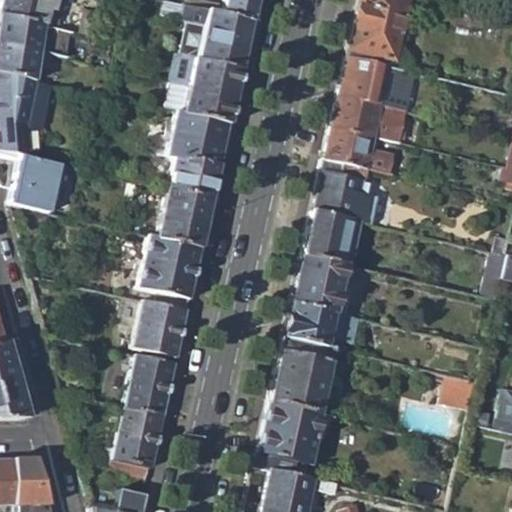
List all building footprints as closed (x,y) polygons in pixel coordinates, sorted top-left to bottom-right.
[(0,0),(0,19),(61,33),(90,40),(95,17),(111,21),(116,0),(0,0)] [(247,24),(252,0),(221,0),(220,7),(218,4),(199,0),(182,0),(180,8),(247,24)] [(405,0),(355,0),(342,59),(386,68),(387,62),(391,62),(405,0)] [(247,24),(180,8),(162,4),(158,18),(168,20),(174,24),(199,29),(194,57),(188,56),(187,61),(192,62),(236,72),(247,24)] [(61,33),(0,19),(0,46),(33,54),(55,59),(61,33)] [(116,45),(105,43),(100,69),(110,71),(116,45)] [(0,74),(28,81),(33,54),(0,46),(0,74)] [(386,68),(342,59),(333,99),(401,114),(403,115),(405,105),(408,106),(409,98),(407,98),(412,75),(386,68)] [(231,99),(236,72),(192,62),(188,77),(179,76),(178,81),(186,83),(185,88),(231,99)] [(42,85),(28,81),(0,74),(0,123),(32,131),(42,85)] [(224,125),(231,99),(185,88),(165,84),(158,110),(172,113),(224,125)] [(401,114),(333,99),(326,130),(370,140),(394,145),(401,114)] [(207,200),(224,125),(172,113),(161,157),(169,158),(163,183),(156,182),(154,189),(162,191),(207,200)] [(370,140),(326,130),(319,162),(364,172),(387,177),(389,169),(376,166),(376,164),(365,162),(370,140)] [(53,167),(13,158),(3,204),(4,207),(42,216),(53,167)] [(364,172),(319,162),(306,215),(349,224),(360,227),(365,199),(354,196),(357,185),(362,179),(364,172)] [(195,250),(207,200),(162,191),(159,200),(154,199),(152,209),(158,210),(151,240),(195,250)] [(349,224),(306,215),(297,258),(339,267),(349,224)] [(183,301),(195,250),(151,240),(144,239),(132,290),(183,301)] [(490,257),(501,259),(501,257),(504,243),(494,241),(490,257)] [(490,257),(482,255),(472,298),(491,302),(496,280),(501,259),(490,257)] [(511,259),(501,257),(501,259),(496,280),(511,284),(511,259)] [(339,267),(297,258),(285,307),(346,321),(349,322),(356,291),(335,286),(337,275),(343,276),(345,269),(339,267)] [(170,360),(181,313),(137,304),(127,350),(170,360)] [(346,321),(285,307),(278,340),(328,351),(337,353),(339,346),(347,348),(351,327),(346,326),(346,321)] [(328,351),(278,340),(263,405),(313,416),(328,351)] [(0,422),(21,422),(0,344),(0,422)] [(156,419),(168,368),(129,359),(117,410),(156,419)] [(54,397),(80,402),(84,385),(49,378),(54,397)] [(472,385),(443,378),(437,407),(466,413),(472,385)] [(511,396),(497,394),(488,433),(511,438),(511,396)] [(60,416),(87,421),(91,404),(80,402),(54,397),(60,416)] [(313,416),(263,405),(248,469),(265,473),(286,477),(289,464),(305,467),(311,441),(322,444),(328,420),(313,416)] [(145,470),(156,419),(117,410),(106,460),(145,470)] [(14,511),(45,511),(45,505),(34,505),(33,464),(32,461),(0,461),(0,505),(15,506),(14,511)] [(286,477),(265,473),(256,511),(301,511),(307,490),(314,492),(316,484),(286,477)] [(135,511),(138,499),(112,493),(108,511),(88,511),(86,511),(85,511),(135,511)]
